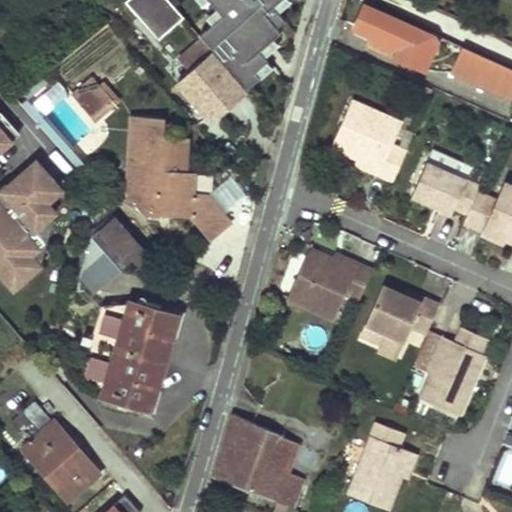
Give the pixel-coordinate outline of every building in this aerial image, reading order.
[(171,0),(129,0),(128,1),(161,39),(186,17),(171,0)] [(277,0),(216,0),(231,16),(204,40),(247,88),(274,64),(261,50),(284,29),(278,23),(283,18),(272,5),(277,0)] [(432,35),(367,4),(356,26),(375,35),(401,48),(397,56),(417,66),(432,35)] [(397,56),(401,48),(375,35),(371,43),(397,56)] [(182,61),(192,72),(180,82),(212,120),(247,88),(215,52),(216,51),(204,40),(182,61)] [(509,105),(511,99),(511,68),(467,48),(453,78),(509,105)] [(113,98),(93,75),(73,93),(93,115),(113,98)] [(399,122),(350,101),(333,137),(347,144),(343,154),(356,160),(380,170),(377,176),(390,181),(404,151),(389,145),(399,122)] [(0,163),(26,141),(0,111),(0,163)] [(139,142),(139,120),(132,119),(125,199),(134,201),(135,181),(144,173),(146,142),(139,142)] [(134,201),(148,217),(161,205),(172,206),(171,213),(190,215),(209,239),(230,222),(211,198),(221,188),(207,175),(189,174),(190,147),(173,145),(168,138),(165,138),(165,122),(139,120),(139,142),(146,142),(144,173),(135,181),(134,201)] [(347,144),(333,137),(328,147),(343,154),(347,144)] [(173,145),(190,147),(191,141),(168,138),(173,145)] [(380,170),(356,160),(354,166),(377,176),(380,170)] [(477,186),(425,163),(409,197),(448,214),(450,208),(465,214),(461,224),(481,233),(483,230),(511,242),(511,186),(501,182),(492,200),(475,193),(477,186)] [(42,169),(14,193),(26,207),(18,214),(27,224),(21,230),(3,209),(0,211),(0,273),(18,295),(44,273),(68,198),(42,169)] [(14,193),(0,206),(3,209),(21,230),(27,224),(18,214),(26,207),(14,193)] [(145,246),(118,215),(97,236),(86,270),(99,287),(132,257),(145,246)] [(511,242),(483,230),(481,233),(479,240),(510,253),(511,248),(511,242)] [(170,274),(145,246),(132,257),(157,285),(170,274)] [(311,263),(316,252),(306,247),(301,258),(311,263)] [(330,258),(316,252),(311,263),(301,258),(283,298),(332,318),(343,293),(357,299),(369,271),(353,263),(351,268),(330,258)] [(332,253),(330,258),(351,268),(353,263),(332,253)] [(400,294),(380,285),(363,323),(383,332),(375,350),(393,357),(408,326),(424,333),(436,305),(420,298),(418,302),(400,294)] [(418,302),(420,298),(402,289),(400,294),(418,302)] [(180,313),(132,299),(105,395),(153,408),(180,313)] [(485,337),(457,325),(451,339),(445,337),(429,372),(417,400),(456,415),(482,353),(479,351),(485,337)] [(429,372),(445,337),(440,335),(424,370),(429,372)] [(85,381),(64,358),(53,370),(73,393),(85,381)] [(54,427),(35,403),(13,422),(22,433),(27,428),(38,441),(26,450),(70,503),(103,475),(58,424),(54,427)] [(282,432),(233,412),(214,476),(302,511),(323,453),(282,435),(282,432)] [(400,432),(373,421),(346,493),(386,509),(394,489),(410,452),(395,446),(400,432)] [(400,491),(415,454),(410,452),(394,489),(400,491)]
